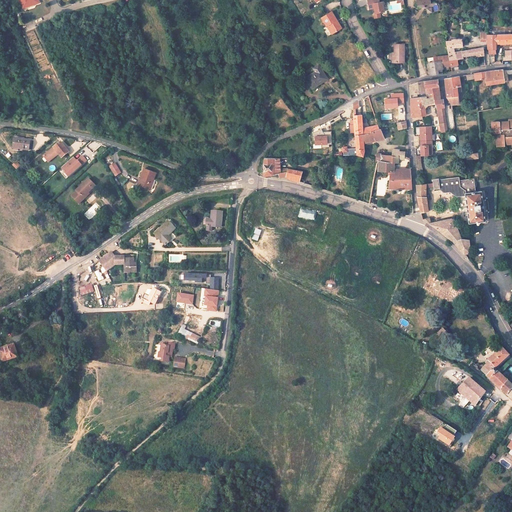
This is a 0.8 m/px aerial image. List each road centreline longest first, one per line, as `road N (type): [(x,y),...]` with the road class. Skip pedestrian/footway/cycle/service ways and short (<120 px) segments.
road 1 (tertiary): [(246,182),(163,203),(0,312)]
road 2 (residential): [(247,177),(205,177),(81,137),(0,126)]
road 3 (track): [(76,511),(216,373)]
road 4 (residential): [(249,186),(237,208),(216,373)]
road 5 (track): [(270,511),(258,477),(246,471),(119,463)]
road 6 (residential): [(252,175),(274,141),(391,86)]
road 7 (tertiary): [(418,228),(257,181)]
road 8 (tertiary): [(511,345),(470,272),(418,228)]
road 9 (residential): [(405,83),(418,228)]
